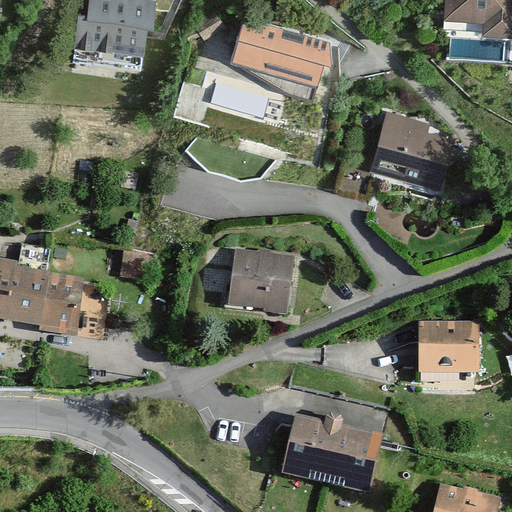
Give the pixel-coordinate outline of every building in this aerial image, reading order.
[(157,0),(154,0),(89,0),(87,21),(149,28),(154,28),(157,0)] [(511,0),(445,0),(444,13),(484,17),(483,29),(511,32),(511,0)] [(330,40),(246,16),(234,60),(317,86),(325,62),(332,64),(330,40)] [(149,28),(87,21),(78,19),(74,50),(145,58),(149,28)] [(423,122),(389,113),(373,169),(436,186),(448,142),(420,134),(423,122)] [(344,167),(337,192),(366,200),(373,175),(344,167)] [(20,267),(0,263),(0,324),(41,334),(42,331),(57,277),(44,274),(49,249),(24,245),(20,267)] [(125,249),(120,276),(153,282),(158,255),(125,249)] [(301,258),(238,251),(232,307),(295,313),(301,258)] [(86,282),(57,277),(42,331),(78,340),(86,282)] [(475,327),(421,327),(421,372),(475,372),(475,327)] [(379,441),(297,422),(284,478),(305,482),(307,474),(348,483),(346,493),(366,498),(379,441)] [(442,486),(435,511),(502,511),(505,502),(442,486)]
